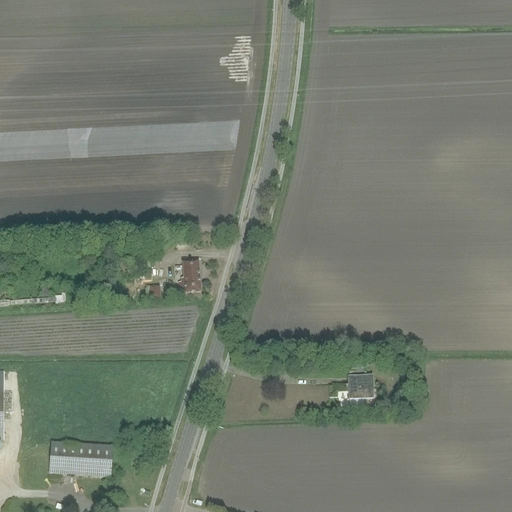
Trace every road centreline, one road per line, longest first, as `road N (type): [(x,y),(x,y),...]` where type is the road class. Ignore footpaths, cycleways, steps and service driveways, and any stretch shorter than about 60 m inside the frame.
road 1 (secondary): [(165,511),(259,205),(290,0)]
road 2 (track): [(0,241),(253,228)]
